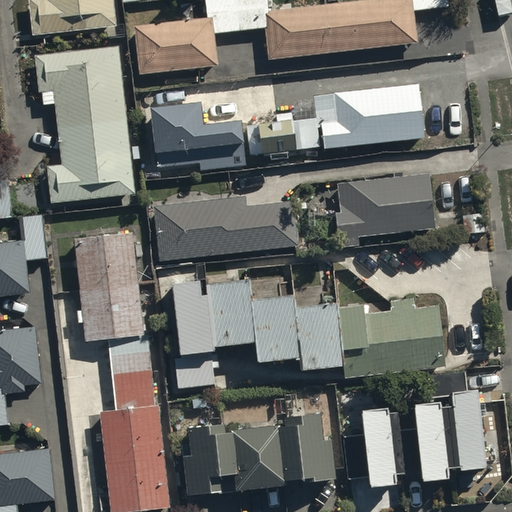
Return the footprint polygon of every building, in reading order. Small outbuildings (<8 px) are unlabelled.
[(114,0),(45,0),(45,2),(31,4),(35,40),(118,31),(114,0)] [(267,0),(205,0),(209,25),(136,33),(142,81),(221,72),(217,40),(267,34),(270,66),(420,49),(416,16),(450,12),(448,0),(408,0),(408,1),(270,17),(267,0)] [(117,42),(34,52),(38,88),(52,86),(61,160),(46,161),(50,198),(134,188),(117,42)] [(323,144),(422,133),(416,80),(333,89),(336,117),(320,119),(323,144)] [(158,163),(198,159),(199,167),(244,162),(239,113),(201,116),(199,96),(148,101),(153,145),(156,145),(158,163)] [(244,122),(248,152),(319,143),(315,114),(244,122)] [(336,180),(339,208),(334,209),(338,244),(358,242),(357,233),(433,224),(427,170),(336,180)] [(0,175),(0,214),(13,213),(8,175),(0,175)] [(292,198),(245,203),(244,193),(152,203),(159,258),(297,242),(292,198)] [(0,238),(0,291),(29,289),(26,261),(25,261),(25,256),(46,254),(41,212),(19,214),(21,236),(0,238)] [(84,337),(107,335),(115,406),(99,407),(110,510),(168,504),(157,401),(154,401),(147,331),(142,331),(132,228),(73,234),(84,337)] [(245,271),(204,276),(212,340),(253,334),(248,294),(245,271)] [(169,277),(178,347),(208,343),(199,273),(169,277)] [(289,288),(248,294),(255,353),(296,348),(289,288)] [(293,300),(300,362),(342,358),(335,295),(293,300)] [(344,372),(443,362),(437,301),(338,311),(344,372)] [(24,388),(23,381),(40,379),(35,323),(0,326),(0,421),(7,421),(4,390),(24,388)] [(173,355),(177,384),(214,380),(211,350),(173,355)] [(448,385),(457,463),(482,460),(473,382),(448,385)] [(411,396),(420,474),(446,471),(438,393),(411,396)] [(368,479),(394,476),(386,400),(360,402),(368,479)] [(318,407),(282,411),(283,418),(278,419),(278,418),(228,423),(223,423),(222,417),(186,421),(189,450),(182,451),(186,490),(235,484),(286,479),(285,471),(300,469),(301,477),(335,474),(330,434),(321,435),(318,407)] [(0,511),(17,511),(16,501),(55,496),(49,445),(0,450),(0,511)]
